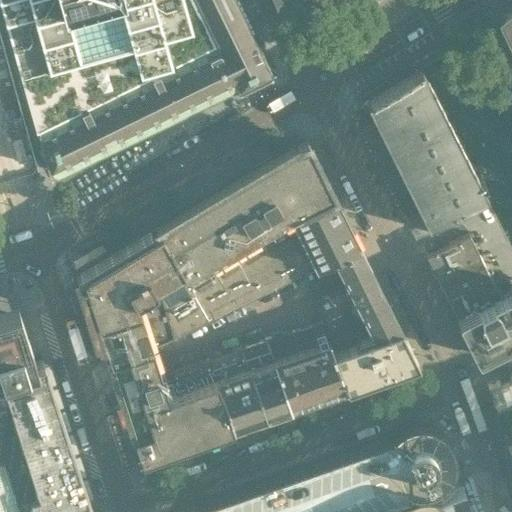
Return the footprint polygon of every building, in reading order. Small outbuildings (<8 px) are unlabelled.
[(195,0),(0,0),(0,13),(7,36),(32,120),(33,120),(212,33),(195,0)] [(268,66),(258,45),(245,18),(235,0),(195,0),(212,33),(33,120),(44,159),(47,168),(51,167),(58,164),(65,160),(233,78),(234,79),(236,82),(268,66)] [(418,70),(367,100),(377,119),(362,127),(411,226),(482,191),(422,71),(418,70)] [(293,144),(159,223),(188,272),(190,275),(214,316),(310,269),(333,257),(334,259),(359,247),(331,190),(310,148),(308,149),(299,146),(298,144),(294,146),(293,144)] [(159,223),(76,272),(98,338),(106,363),(127,356),(151,349),(151,347),(168,340),(214,316),(190,275),(188,272),(159,223)] [(467,232),(425,253),(435,274),(478,253),(467,232)] [(372,272),(367,263),(364,257),(359,247),(334,259),(338,267),(346,284),(314,300),(315,303),(321,321),(329,342),(333,353),(345,388),(417,363),(372,272)] [(478,253),(435,274),(445,295),(488,273),(478,253)] [(488,273),(445,295),(456,315),(499,294),(488,273)] [(511,287),(499,294),(456,315),(455,316),(473,352),(475,355),(511,336),(511,287)] [(91,511),(42,359),(34,361),(18,311),(16,306),(0,310),(0,511),(91,511)] [(329,342),(321,321),(299,328),(264,338),(271,358),(272,361),(288,408),(345,388),(333,353),(329,342)] [(271,358),(264,338),(242,346),(250,368),(266,415),(288,408),(272,361),(271,358)] [(250,368),(242,346),(208,358),(215,380),(232,427),(266,415),(250,368)] [(208,358),(160,375),(156,362),(151,349),(127,356),(106,363),(109,372),(114,390),(117,398),(130,438),(132,437),(140,460),(232,427),(215,380),(208,358)] [(511,373),(486,383),(504,437),(511,462),(511,373)] [(392,511),(437,496),(422,488),(424,488),(427,487),(431,486),(433,485),(436,483),(438,482),(440,481),(442,479),(445,476),(447,473),(448,470),(450,466),(451,463),(451,461),(452,459),(452,455),(452,453),(452,449),(451,447),(450,443),(449,439),(448,437),(445,434),(443,431),(440,428),(438,427),(435,424),(432,423),(430,422),(426,421),(422,420),(419,420),(416,420),(412,420),(409,421),(406,421),(402,423),(401,424),(399,425),(396,428),(393,430),(392,432),(391,431),(390,433),(388,430),(200,496),(201,499),(198,499),(198,500),(194,499),(193,499),(188,499),(186,499),(182,500),(181,500),(178,501),(173,504),(171,505),(169,507),(166,510),(165,511),(164,511),(392,511)] [(481,511),(473,486),(473,484),(437,496),(392,511),(481,511)]
